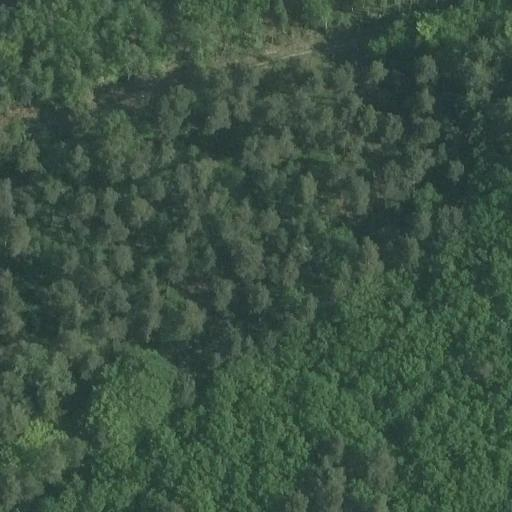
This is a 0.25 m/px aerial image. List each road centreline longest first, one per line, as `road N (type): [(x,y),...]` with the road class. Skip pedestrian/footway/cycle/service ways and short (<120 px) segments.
road 1 (track): [(511,177),(0,483)]
road 2 (track): [(511,7),(275,56),(0,130)]
